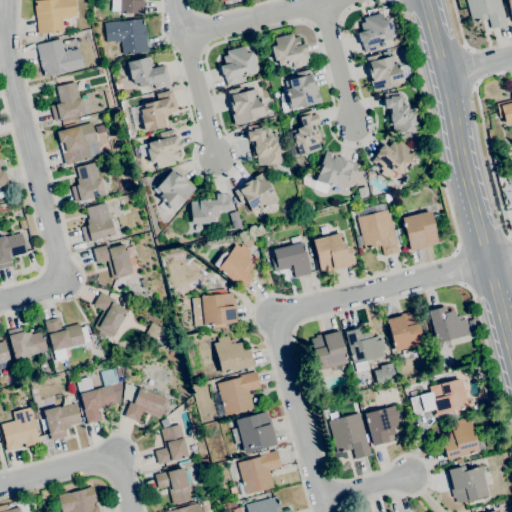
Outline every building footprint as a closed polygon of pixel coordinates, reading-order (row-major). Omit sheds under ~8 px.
[(36,34),(33,1),(43,0),(74,0),(76,16),(67,17),(67,19),(62,20),(62,18),(61,18),(62,31),(36,34)] [(143,14),(120,14),(120,12),(110,12),(110,0),(137,0),(143,1),(143,14)] [(490,29),(486,14),(485,14),(487,19),(471,23),(465,0),(499,0),(506,25),(490,29)] [(364,53),(362,46),(361,47),(359,41),(358,42),(356,33),(361,32),(359,23),(363,22),(362,18),(381,13),(382,20),(388,18),(391,33),(389,34),(390,39),(377,43),(378,49),(364,53)] [(121,55),(120,41),(119,41),(119,43),(114,44),(114,42),(105,43),(102,24),(143,19),(147,52),(121,55)] [(79,29),(78,20),(86,20),(87,28),(79,29)] [(292,68),(291,62),(277,66),(276,60),(273,61),(269,47),(275,46),(273,39),(291,34),(292,38),(297,37),(299,45),(304,43),(307,52),(306,53),(307,58),(306,59),(307,65),(292,68)] [(43,77),(35,45),(60,39),(60,41),(76,37),(84,67),(43,77)] [(226,86),(224,79),(223,80),(221,74),(219,66),(223,65),(221,57),(226,56),(225,51),(243,46),(245,53),(250,52),(254,66),(251,67),(253,72),(239,76),(241,82),(226,86)] [(371,92),(368,78),(369,78),(367,69),(368,69),(365,57),(379,54),(381,58),(393,55),(395,63),(396,63),(399,73),(400,73),(402,81),(401,82),(401,83),(389,86),(390,87),(371,92)] [(154,89),(152,83),(138,88),(136,83),(132,84),(131,79),(130,79),(125,63),(146,57),(150,69),(163,65),(169,85),(154,89)] [(98,76),(96,70),(102,68),(104,74),(98,76)] [(289,109),(289,108),(288,108),(286,102),(288,102),(284,90),(286,89),(284,81),(296,78),(294,73),(309,69),(311,76),(312,75),(313,80),(316,89),(315,90),(315,92),(317,92),(320,102),(302,107),(302,106),(289,109)] [(61,122),(60,120),(53,122),(50,106),(59,103),(55,87),(74,82),(78,99),(80,99),(83,115),(75,117),(76,119),(61,122)] [(233,125),(230,112),(231,112),(229,102),(230,102),(227,91),(241,87),(243,92),(255,89),(257,97),(258,96),(261,107),(262,107),(264,115),(263,115),(263,116),(251,119),(251,120),(233,125)] [(511,122),(504,125),(502,117),(498,118),(495,104),(511,99),(511,95),(510,89),(511,88),(511,122)] [(143,132),(141,123),(133,125),(128,107),(156,100),(154,94),(170,90),(176,111),(161,115),(164,127),(143,132)] [(392,133),(391,125),(389,125),(389,121),(388,121),(388,115),(389,114),(388,108),(383,109),(382,99),(384,99),(383,94),(399,93),(400,105),(406,105),(406,109),(411,109),(411,115),(413,115),(414,132),(392,133)] [(266,115),(264,108),(270,106),(272,114),(266,115)] [(306,160),(304,155),(298,157),(298,156),(293,158),(284,133),(295,129),(301,127),(297,115),(312,110),(314,114),(315,114),(318,123),(315,124),(320,140),(317,142),(319,149),(307,153),(309,158),(306,160)] [(64,165),(55,132),(91,123),(96,141),(87,144),(88,148),(96,146),(98,156),(64,165)] [(257,165),(256,157),(255,158),(254,153),(253,153),(252,147),(253,147),(253,141),(246,141),(245,132),(247,132),(246,126),(262,125),(263,137),(270,136),(270,141),(275,140),(276,146),(277,146),(279,163),(257,165)] [(156,169),(154,162),(149,163),(146,149),(148,148),(147,143),(160,139),(158,134),(173,130),(174,136),(175,135),(177,141),(179,140),(181,148),(175,150),(177,158),(173,159),(174,164),(156,169)] [(396,176),(386,166),(381,171),(370,162),(374,157),(373,156),(377,151),(376,150),(382,144),(386,148),(392,141),(395,144),(398,141),(412,154),(408,159),(412,162),(402,173),(400,171),(396,176)] [(102,155),(98,149),(104,146),(107,152),(102,155)] [(325,194),(311,189),(315,181),(316,182),(316,180),(315,180),(319,170),(317,169),(324,151),(335,155),(334,156),(337,157),(337,156),(346,160),(350,162),(356,165),(350,179),(346,177),(343,185),(341,189),(334,186),(333,187),(328,185),(325,194)] [(74,202),(70,187),(79,184),(75,167),(94,162),(99,179),(100,179),(104,194),(74,202)] [(166,214),(157,206),(163,200),(152,190),(153,189),(150,186),(155,181),(158,184),(171,170),(175,174),(177,173),(183,179),(183,180),(186,183),(187,182),(193,188),(182,200),(181,198),(166,214)] [(252,212),(245,201),(240,204),(234,192),(237,190),(237,189),(243,186),(242,184),(250,179),(249,178),(261,171),(277,200),(269,205),(268,203),(252,212)] [(367,179),(365,173),(373,171),(375,176),(367,179)] [(358,197),(356,189),(365,186),(367,195),(358,197)] [(191,229),(189,201),(197,201),(202,200),(202,199),(208,198),(208,200),(215,199),(215,194),(223,193),(223,194),(228,193),(229,210),(225,210),(216,210),(216,216),(212,217),(212,221),(207,222),(207,223),(198,223),(199,228),(191,229)] [(84,242),(80,227),(87,226),(85,219),(87,219),(85,207),(105,203),(109,219),(110,219),(114,235),(84,242)] [(269,213),(265,207),(271,204),(275,210),(269,213)] [(383,256),(379,240),(378,240),(379,246),(364,250),(356,218),(388,210),(398,252),(383,256)] [(408,252),(400,218),(429,211),(437,243),(431,244),(431,246),(408,252)] [(0,269),(0,237),(4,236),(5,237),(20,233),(25,253),(9,257),(12,266),(0,269)] [(326,272),(325,270),(320,272),(311,240),(340,233),(344,249),(349,247),(353,265),(326,272)] [(294,277),(291,267),(273,272),(270,257),(274,256),(272,249),(302,242),(310,273),(294,277)] [(111,279),(106,260),(95,263),(91,248),(111,243),(112,247),(124,244),(125,248),(133,246),(135,255),(127,258),(131,274),(111,279)] [(242,289),(216,269),(217,268),(212,264),(221,253),(226,251),(228,253),(235,244),(239,247),(241,244),(250,251),(247,255),(250,257),(248,261),(253,265),(247,272),(252,276),(242,289)] [(111,337),(92,327),(102,310),(92,305),(100,291),(113,299),(111,302),(126,310),(111,337)] [(212,328),(211,323),(193,325),(191,298),(200,297),(200,295),(221,293),(221,294),(231,293),(232,299),(234,299),(236,320),(226,321),(227,327),(212,328)] [(439,350),(437,342),(435,343),(427,311),(443,307),(445,313),(453,310),(455,317),(460,316),(461,320),(465,319),(469,335),(446,341),(448,348),(439,350)] [(394,352),(385,320),(401,315),(400,314),(413,310),(422,344),(394,352)] [(54,361),(44,320),(57,317),(60,328),(78,323),(79,328),(85,326),(89,339),(82,340),(83,343),(63,348),(65,358),(54,361)] [(471,335),(467,321),(473,319),(476,334),(471,335)] [(155,339),(145,333),(151,322),(161,328),(155,339)] [(14,360),(7,330),(22,326),(23,330),(25,330),(25,332),(30,331),(30,333),(41,331),(46,353),(14,360)] [(356,373),(353,363),(352,363),(344,331),(360,327),(362,333),(370,331),(371,337),(376,336),(377,340),(381,339),(384,351),(381,351),(382,355),(365,360),(368,370),(356,373)] [(317,370),(310,339),(315,338),(314,335),(321,333),(322,334),(338,330),(346,363),(317,370)] [(221,374),(213,343),(217,342),(216,338),(228,335),(229,340),(233,339),(235,343),(240,342),(242,350),(248,349),(252,365),(221,374)] [(0,369),(0,342),(4,341),(9,361),(7,361),(9,367),(0,369)] [(87,423),(85,417),(81,418),(77,404),(81,403),(78,391),(74,392),(71,380),(90,375),(91,377),(98,375),(98,372),(114,367),(114,369),(118,368),(117,365),(121,364),(124,374),(122,375),(123,380),(122,381),(119,397),(121,397),(120,402),(115,403),(115,404),(97,409),(100,420),(87,423)] [(375,384),(394,379),(390,364),(371,369),(375,384)] [(224,415),(215,383),(238,377),(238,376),(255,371),(259,388),(248,391),(252,408),(224,415)] [(433,416),(432,410),(412,415),(407,397),(429,392),(428,386),(447,382),(445,373),(455,371),(456,379),(460,378),(467,407),(433,416)] [(137,422),(123,416),(129,401),(122,398),(124,383),(139,388),(139,387),(167,399),(163,407),(169,412),(165,416),(161,413),(159,419),(141,411),(137,422)] [(182,411),(178,407),(183,402),(187,407),(182,411)] [(51,440),(42,410),(58,405),(58,408),(74,403),(80,422),(69,426),(69,427),(64,429),(65,430),(64,431),(65,436),(51,440)] [(371,446),(363,413),(397,404),(402,421),(397,422),(397,425),(393,426),(395,434),(386,436),(388,442),(371,446)] [(6,451),(4,444),(5,443),(4,440),(3,441),(0,430),(1,429),(0,426),(0,409),(2,409),(4,414),(5,414),(8,422),(14,420),(11,412),(30,407),(40,442),(24,446),(23,443),(19,444),(20,447),(6,451)] [(243,453),(234,420),(265,411),(267,418),(269,417),(276,444),(243,453)] [(354,459),(352,449),(335,453),(327,420),(359,412),(370,455),(354,459)] [(445,460),(440,439),(452,436),(450,430),(455,429),(453,423),(464,420),(464,422),(470,421),(478,451),(445,460)] [(157,464),(154,450),(164,448),(159,428),(179,423),(187,457),(157,464)] [(240,495),(237,483),(241,482),(235,461),(261,454),(260,452),(267,450),(268,452),(275,450),(279,467),(268,470),(272,487),(244,494),(240,495)] [(455,503),(454,498),(452,498),(445,470),(462,465),(464,470),(479,466),(487,495),(455,503)] [(172,504),(167,486),(157,489),(153,474),(184,467),(192,499),(172,504)] [(60,511),(56,495),(67,492),(92,486),(96,501),(92,502),(93,506),(97,505),(98,511),(60,511)] [(246,511),(244,505),(276,496),(280,511),(277,511),(282,511),(290,510),(290,511),(246,511)] [(163,511),(168,510),(168,511),(198,502),(200,511),(203,511),(201,501),(208,499),(211,511),(163,511)]
